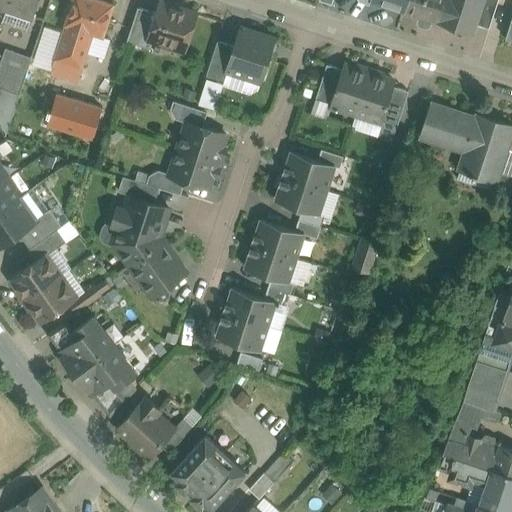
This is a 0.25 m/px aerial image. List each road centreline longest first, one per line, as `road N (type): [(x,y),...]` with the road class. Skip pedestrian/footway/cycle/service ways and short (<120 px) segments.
road 1 (residential): [(244,0),(511,89)]
road 2 (tertiary): [(0,344),(79,436),(164,511)]
